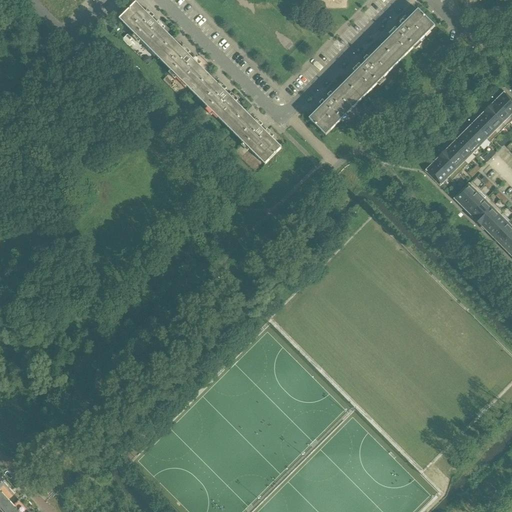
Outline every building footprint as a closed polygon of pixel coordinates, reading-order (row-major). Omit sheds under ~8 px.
[(281,149),(157,24),(136,3),(119,20),(228,129),(265,165),(281,149)] [(362,100),(398,63),(434,27),(418,10),(309,120),(325,136),(362,100)] [(504,94),(496,102),(510,116),(511,113),(511,100),(510,98),(509,99),(504,94)] [(362,101),(358,105),(363,110),(367,106),(362,101)] [(492,104),(487,109),(506,127),(511,120),(511,117),(510,116),(496,102),(494,104),(492,105),(492,104)] [(482,115),(480,117),(498,135),(506,127),(487,109),(483,113),(484,114),(482,115)] [(480,117),(473,125),(487,139),(490,143),(495,138),(498,135),(480,117)] [(473,125),(465,132),(479,147),(487,139),(473,125)] [(465,132),(457,140),(472,154),(479,147),(465,132)] [(457,140),(450,148),(464,162),(472,154),(457,140)] [(446,150),(441,154),(460,173),(468,165),(464,162),(450,148),(448,149),(446,151),(446,150)] [(436,161),(435,163),(449,177),(448,177),(452,181),(460,173),(441,154),(437,159),(438,160),(436,161)] [(449,177),(435,163),(432,165),(426,171),(432,176),(431,177),(437,183),(438,182),(441,185),(448,177),(449,177)] [(454,199),(462,207),(480,190),(472,182),(454,199)] [(462,207),(470,215),(488,197),(480,190),(462,207)] [(472,219),(477,223),(495,205),(488,197),(470,215),(472,217),(473,218),(472,219)] [(482,227),(485,230),(499,216),(500,216),(503,213),(495,205),(477,223),(481,228),(482,227)] [(485,231),(493,238),(507,224),(500,216),(499,216),(485,230),(485,231)] [(493,238),(501,246),(511,234),(511,228),(507,224),(493,238)] [(504,249),(508,253),(511,249),(511,234),(501,246),(504,249)] [(2,495),(16,511),(19,511),(21,509),(21,506),(7,491),(4,490),(2,492),(2,495)]
